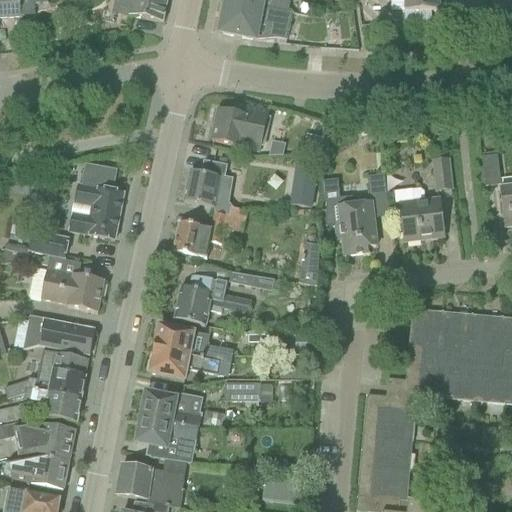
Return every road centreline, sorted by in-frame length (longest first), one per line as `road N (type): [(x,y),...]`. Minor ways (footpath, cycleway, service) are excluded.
road 1 (residential): [(183,67),(89,511)]
road 2 (residential): [(183,67),(373,93),(470,87)]
road 3 (residential): [(183,67),(0,98)]
road 4 (residential): [(511,263),(393,294),(360,311)]
